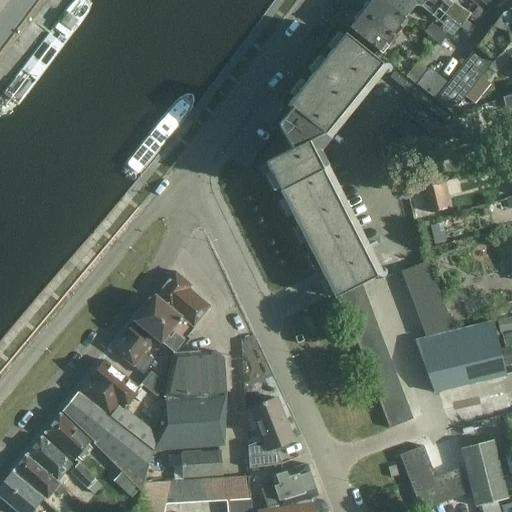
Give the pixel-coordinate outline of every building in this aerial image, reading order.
[(408,20),(405,17),(382,0),(372,0),(373,0),(374,1),(372,3),(369,4),(365,8),(365,11),(354,25),(354,24),(350,29),(381,54),(408,20)] [(382,0),(405,17),(415,5),(419,6),(443,24),(448,17),(471,34),(475,28),(466,21),(471,15),(448,0),(382,0)] [(479,0),(492,9),(498,0),(479,0)] [(448,83),(435,99),(453,114),(494,63),(510,42),(511,41),(511,18),(511,19),(504,13),(475,48),(448,83)] [(447,36),(432,23),(424,33),(440,46),(447,36)] [(324,137),(344,113),(383,65),(345,35),(287,107),(291,111),(279,126),(291,150),(265,163),(335,299),(340,297),(362,285),(378,277),(309,142),(322,135),(324,137)] [(435,99),(448,83),(430,68),(428,71),(418,62),(406,76),(435,99)] [(398,85),(403,79),(395,73),(390,78),(398,85)] [(491,85),(482,78),(467,97),(476,104),(491,85)] [(406,91),(410,85),(403,79),(398,85),(406,91)] [(414,97),(418,92),(410,85),(406,91),(414,97)] [(418,92),(414,97),(422,104),(426,98),(418,92)] [(511,120),(509,121),(511,132),(511,95),(503,97),(506,111),(511,109),(511,120)] [(426,98),(422,104),(429,110),(434,104),(426,98)] [(406,106),(414,113),(419,107),(411,101),(406,106)] [(434,104),(429,110),(437,116),(442,111),(434,104)] [(410,118),(414,113),(406,106),(402,112),(410,118)] [(414,113),(422,119),(426,114),(419,107),(414,113)] [(442,111),(437,116),(445,123),(450,117),(442,111)] [(418,125),(422,119),(414,113),(410,118),(418,125)] [(422,119),(430,125),(434,120),(426,114),(422,119)] [(402,128),(407,122),(399,116),(394,121),(402,128)] [(425,131),(430,125),(422,119),(418,125),(425,131)] [(430,125),(438,132),(442,126),(434,120),(430,125)] [(398,133),(402,128),(394,121),(390,127),(398,133)] [(407,122),(402,128),(410,134),(414,129),(407,122)] [(433,137),(438,132),(430,125),(425,131),(433,137)] [(402,128),(398,133),(406,140),(410,134),(402,128)] [(414,129),(410,134),(418,140),(422,135),(414,129)] [(390,142),(395,137),(387,131),(382,136),(390,142)] [(410,134),(406,140),(413,146),(418,140),(410,134)] [(422,135),(418,140),(426,147),(430,141),(422,135)] [(379,147),(392,144),(390,142),(382,136),(378,141),(379,147)] [(395,137),(390,142),(392,144),(398,149),(403,143),(395,137)] [(418,140),(413,146),(421,152),(426,147),(418,140)] [(403,143),(398,149),(406,155),(410,150),(403,143)] [(385,167),(402,162),(407,161),(406,155),(398,149),(392,144),(379,147),(385,167)] [(407,161),(411,160),(416,158),(418,156),(410,150),(406,155),(407,161)] [(416,160),(418,168),(440,162),(438,154),(416,160)] [(447,210),(441,183),(424,187),(431,214),(447,210)] [(407,284),(432,274),(429,263),(403,273),(407,284)] [(191,286),(176,273),(157,296),(186,320),(191,323),(194,326),(210,307),(189,289),(191,286)] [(411,295),(436,285),(432,274),(407,284),(411,295)] [(344,307),(368,299),(362,285),(340,297),(344,307)] [(415,305),(440,296),(436,285),(411,295),(415,305)] [(419,316),(444,307),(440,296),(415,305),(419,316)] [(176,352),(195,328),(156,297),(137,322),(176,352)] [(348,319),(372,310),(368,299),(344,307),(348,319)] [(423,327),(448,318),(444,307),(419,316),(423,327)] [(352,330),(376,321),(372,310),(348,319),(352,330)] [(511,317),(498,321),(501,333),(511,330),(511,317)] [(448,318),(423,327),(427,338),(452,329),(448,318)] [(357,341),(380,332),(376,321),(352,330),(357,341)] [(155,340),(135,323),(113,350),(146,376),(157,361),(146,352),(155,340)] [(502,355),(494,323),(454,333),(452,329),(427,338),(423,339),(415,341),(435,393),(507,376),(502,355)] [(511,345),(511,331),(502,334),(505,347),(511,345)] [(361,352),(384,343),(380,332),(357,341),(361,352)] [(365,363),(389,354),(384,343),(361,352),(365,363)] [(511,364),(511,345),(501,349),(506,366),(511,364)] [(226,398),(226,397),(224,360),(216,352),(176,353),(166,396),(226,398)] [(369,374),(393,365),(389,354),(365,363),(369,374)] [(89,381),(80,391),(113,419),(153,452),(154,450),(158,434),(123,406),(133,395),(140,401),(146,395),(141,391),(106,362),(101,368),(100,367),(89,380),(89,381)] [(373,385),(397,376),(393,365),(369,374),(373,385)] [(167,385),(151,373),(142,385),(157,397),(167,385)] [(378,396),(401,387),(397,376),(373,385),(378,396)] [(382,407),(405,398),(401,387),(378,396),(382,407)] [(153,455),(78,393),(63,411),(97,442),(96,443),(123,472),(140,489),(144,494),(147,483),(153,455)] [(227,397),(226,397),(226,398),(166,396),(158,434),(154,450),(225,446),(227,397)] [(386,418),(409,409),(405,398),(382,407),(386,418)] [(249,447),(250,469),(283,465),(276,449),(294,442),(278,399),(266,404),(265,402),(262,404),(263,405),(251,409),(263,441),(249,447)] [(390,429),(413,420),(409,409),(386,418),(390,429)] [(82,462),(93,449),(88,445),(89,444),(60,416),(45,434),(75,461),(77,458),(82,462)] [(58,482),(72,466),(42,438),(28,456),(58,482)] [(461,450),(476,507),(509,498),(493,441),(461,450)] [(424,447),(400,456),(405,468),(428,458),(424,447)] [(181,454),(183,479),(223,476),(221,451),(181,454)] [(60,484),(58,482),(28,456),(15,471),(47,499),(60,484)] [(428,458),(405,468),(409,478),(432,469),(428,458)] [(71,472),(95,496),(103,487),(79,464),(71,472)] [(313,505),(313,504),(312,499),(318,497),(308,466),(270,478),(273,486),(262,490),(268,509),(268,510),(313,505)] [(432,469),(409,478),(413,488),(436,479),(432,469)] [(458,470),(447,474),(457,498),(467,494),(458,470)] [(115,480),(131,497),(140,489),(123,472),(115,480)] [(32,511),(43,500),(13,474),(0,489),(0,495),(20,511),(32,511)] [(436,479),(413,488),(422,511),(457,498),(447,474),(436,479)] [(214,479),(215,502),(227,501),(248,500),(251,500),(249,477),(214,479)] [(202,502),(202,503),(215,502),(214,479),(201,480),(202,502)] [(176,481),(178,504),(190,503),(189,480),(176,481)] [(190,503),(202,503),(202,502),(201,480),(189,480),(190,503)] [(141,511),(142,511),(164,511),(166,505),(171,481),(147,483),(144,494),(141,511)] [(171,481),(166,505),(178,504),(176,481),(171,481)] [(248,511),(248,500),(227,501),(227,511),(248,511)] [(511,511),(511,503),(502,506),(503,511),(511,511)]
